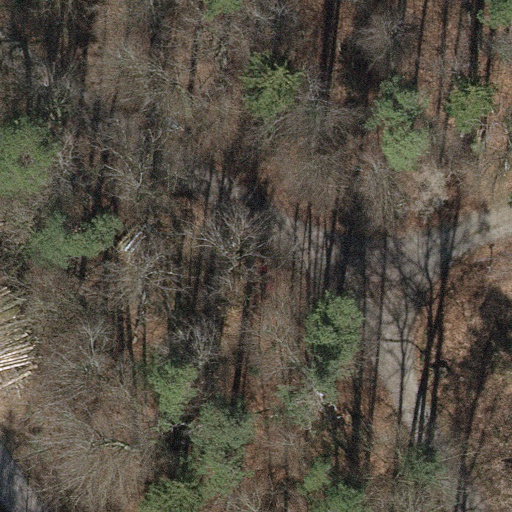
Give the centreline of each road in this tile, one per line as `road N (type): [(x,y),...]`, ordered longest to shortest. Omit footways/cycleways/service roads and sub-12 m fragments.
road 1 (track): [(0,37),(342,281)]
road 2 (track): [(470,511),(342,281)]
road 3 (track): [(342,281),(511,211)]
